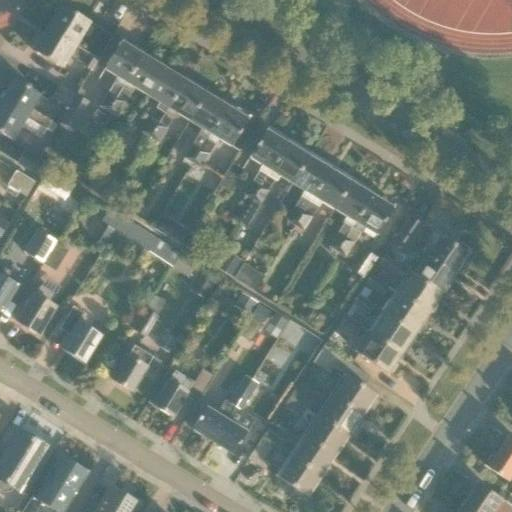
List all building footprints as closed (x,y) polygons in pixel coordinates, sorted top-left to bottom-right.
[(90,55),(98,60),(112,37),(90,23),(75,14),(77,11),(68,6),(66,9),(63,7),(49,30),(90,55)] [(90,55),(49,30),(42,41),(39,39),(34,48),(37,50),(35,53),(62,69),(70,56),(84,65),(83,67),(92,72),(98,60),(90,55)] [(108,112),(122,88),(144,52),(123,40),(104,70),(117,78),(100,107),(108,112)] [(147,96),(166,66),(144,52),(122,88),(108,112),(117,117),(135,88),(147,96)] [(166,114),(187,79),(166,66),(147,96),(160,104),(156,109),(166,114)] [(189,122),(208,91),(187,79),(166,114),(160,124),(151,139),(159,143),(177,114),(189,122)] [(52,134),(58,126),(33,111),(41,96),(14,80),(1,103),(46,131),(52,134)] [(76,96),(59,85),(51,99),(68,109),(76,96)] [(191,167),(208,140),(230,105),(208,91),(189,122),(202,130),(185,157),(185,158),(183,162),(191,167)] [(60,124),(71,131),(88,103),(77,96),(60,124)] [(46,131),(1,103),(0,104),(0,153),(36,176),(44,163),(24,151),(25,149),(14,142),(22,128),(41,139),(46,131)] [(232,148),(250,118),(230,105),(208,140),(191,167),(199,172),(219,140),(232,148)] [(88,123),(96,128),(104,114),(97,110),(88,123)] [(151,139),(160,124),(150,118),(141,133),(151,139)] [(267,178),(289,142),(268,129),(249,159),(262,167),(259,172),(267,178)] [(292,185),(310,155),(289,142),(267,178),(276,183),(279,178),(292,185)] [(310,203),(331,167),(310,155),(292,185),(304,193),(301,198),(310,203)] [(243,170),(232,163),(216,186),(228,194),(243,170)] [(304,212),(295,226),(293,230),(302,235),(321,203),(334,211),(352,180),(331,167),(310,203),(304,212)] [(21,194),(26,197),(34,183),(15,171),(7,186),(21,194)] [(335,256),(352,229),(373,193),(352,180),(334,211),(346,218),(327,251),(335,256)] [(253,201),(262,187),(253,181),(244,196),(245,197),(243,201),(250,205),(252,200),(253,201)] [(65,195),(78,204),(86,193),(72,184),(65,195)] [(376,237),(395,206),(373,193),(352,229),(335,256),(344,261),(363,229),(376,237)] [(238,223),(249,230),(263,207),(261,206),(253,201),(252,200),(250,205),(238,223)] [(115,232),(123,220),(108,211),(100,223),(107,227),(101,237),(108,242),(114,232),(115,232)] [(152,229),(178,246),(188,231),(161,214),(152,229)] [(396,237),(409,246),(422,226),(410,217),(396,237)] [(0,228),(6,232),(10,225),(0,219),(0,228)] [(123,220),(115,232),(174,270),(182,257),(123,220)] [(42,264),(55,244),(56,242),(37,230),(23,252),(42,264)] [(424,255),(454,275),(467,255),(464,252),(466,250),(458,245),(456,247),(433,231),(423,245),(428,248),(424,255)] [(404,252),(409,246),(396,237),(392,244),(404,252)] [(184,246),(206,260),(209,255),(192,245),(193,243),(188,240),(184,246)] [(55,244),(42,264),(55,272),(68,252),(55,244)] [(349,269),(362,279),(376,259),(363,250),(349,269)] [(215,269),(233,280),(244,263),(226,252),(215,269)] [(402,267),(385,255),(378,264),(396,276),(402,267)] [(441,294),(454,275),(424,255),(411,274),(411,275),(441,295),(441,294)] [(182,257),(174,270),(188,278),(196,266),(182,257)] [(22,281),(5,271),(1,278),(0,277),(0,313),(2,314),(18,288),(17,288),(22,281)] [(200,273),(188,291),(205,301),(216,283),(200,273)] [(434,305),(441,295),(411,275),(398,295),(428,315),(430,312),(432,314),(437,307),(434,305)] [(388,287),(371,276),(366,284),(383,296),(388,287)] [(56,297),(41,288),(35,297),(34,296),(17,324),(38,337),(55,309),(50,306),(56,297)] [(233,307),(249,317),(257,304),(241,294),(233,307)] [(421,325),(428,315),(398,295),(384,315),(415,335),(416,332),(418,334),(423,326),(421,325)] [(164,302),(154,296),(133,330),(145,338),(158,317),(156,315),(164,302)] [(375,307),(358,296),(352,304),(369,316),(375,307)] [(251,317),(262,324),(270,312),(258,305),(251,317)] [(85,316),(73,308),(59,330),(70,337),(61,351),(85,366),(101,338),(79,325),(85,316)] [(269,323),(281,331),(287,322),(272,313),(268,318),(271,320),(269,323)] [(362,327),(345,315),(339,324),(356,335),(362,327)] [(408,345),(415,335),(384,315),(371,334),(401,354),(403,352),(405,353),(410,347),(408,345)] [(261,326),(250,319),(239,335),(254,345),(259,337),(255,334),(261,326)] [(394,365),(401,354),(371,334),(358,355),(388,375),(390,371),(392,373),(397,366),(394,365)] [(158,347),(169,354),(176,342),(165,335),(158,347)] [(160,363),(134,347),(128,357),(113,382),(131,393),(145,372),(152,377),(160,363)] [(369,377),(324,347),(313,363),(329,375),(334,368),(347,377),(333,397),(361,416),(363,413),(365,414),(370,407),(368,406),(375,395),(362,387),(369,377)] [(193,383),(174,372),(168,382),(153,407),(173,419),(188,394),(187,393),(193,383)] [(246,403),(257,384),(245,377),(234,395),(246,403)] [(290,397),(306,409),(311,402),(294,391),(290,397)] [(240,412),(246,403),(234,395),(228,404),(225,401),(216,415),(206,409),(192,431),(213,443),(226,422),(235,408),(240,412)] [(301,416),(306,409),(290,397),(285,405),(301,416)] [(354,426),(361,416),(333,397),(319,418),(347,436),(349,433),(351,435),(356,427),(354,426)] [(340,447),(347,436),(319,418),(306,438),(333,457),(335,454),(337,455),(342,448),(340,447)] [(250,448),(264,425),(254,419),(245,433),(226,422),(213,443),(233,456),(241,443),(250,448)] [(263,437),(273,444),(280,448),(284,442),(267,431),(263,437)] [(0,464),(0,491),(4,494),(10,493),(13,489),(19,492),(45,449),(38,445),(37,439),(33,436),(27,438),(20,433),(0,465),(0,464)] [(263,461),(273,444),(263,437),(248,461),(265,471),(269,464),(263,461)] [(327,467),(333,457),(306,438),(292,458),(320,477),(322,474),(323,475),(328,468),(327,467)] [(511,440),(508,438),(497,455),(493,453),(484,466),(508,482),(511,475),(511,440)] [(306,498),(320,477),(292,458),(278,479),(294,490),(293,492),(300,497),(301,495),(306,498)] [(64,461),(61,459),(36,500),(32,498),(23,511),(40,511),(42,509),(47,511),(48,509),(53,511),(64,511),(87,475),(74,467),(76,465),(65,459),(64,461)] [(503,503),(501,502),(477,486),(460,510),(463,511),(510,511),(511,510),(511,496),(509,494),(503,503)] [(133,511),(137,505),(112,490),(98,511),(133,511)]
